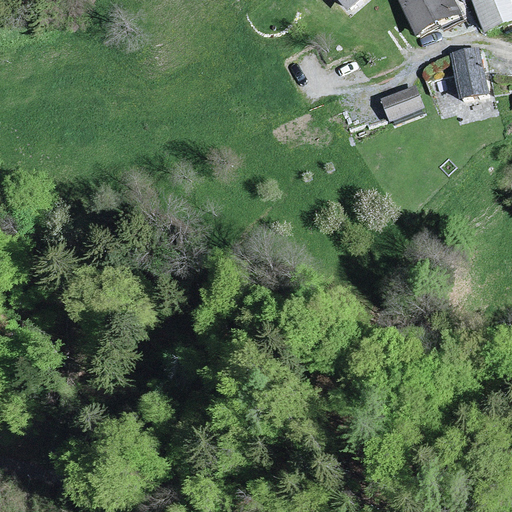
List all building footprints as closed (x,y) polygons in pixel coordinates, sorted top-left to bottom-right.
[(341,0),(351,11),(363,0),(341,0)] [(452,0),(401,0),(419,36),(461,17),(452,0)] [(511,0),(473,0),(472,1),(488,44),(511,35),(511,0)] [(480,50),(452,56),(463,103),(490,97),(480,50)] [(415,90),(386,101),(395,124),(424,113),(415,90)]
